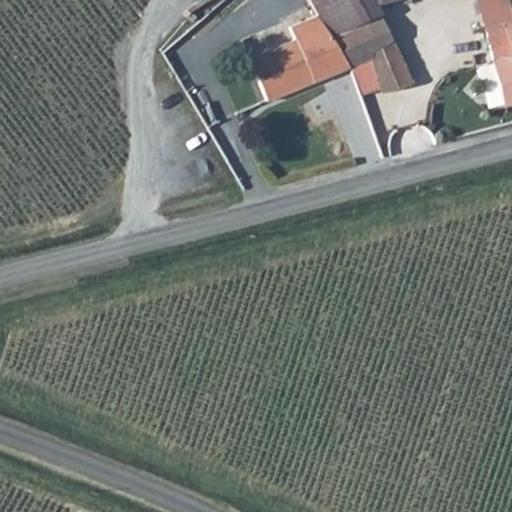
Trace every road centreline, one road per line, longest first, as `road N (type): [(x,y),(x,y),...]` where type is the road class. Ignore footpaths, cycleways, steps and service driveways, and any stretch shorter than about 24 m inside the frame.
road 1 (tertiary): [(0,279),(511,151)]
road 2 (unclassified): [(203,511),(0,427)]
